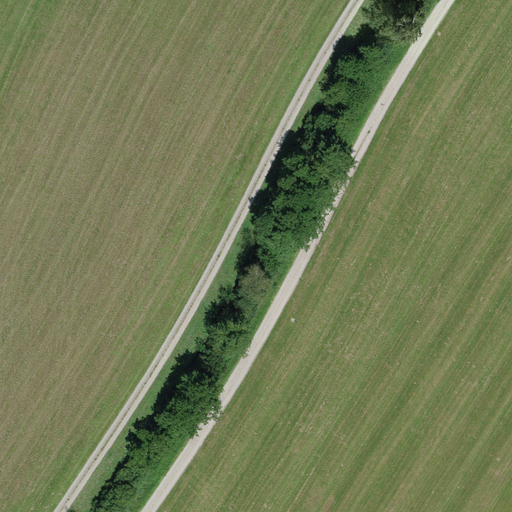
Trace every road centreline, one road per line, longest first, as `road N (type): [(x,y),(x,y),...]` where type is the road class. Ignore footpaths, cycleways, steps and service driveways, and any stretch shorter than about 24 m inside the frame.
road 1 (track): [(363,0),(307,88),(139,404),(65,511)]
road 2 (track): [(151,511),(273,319),(372,124),(449,0)]
